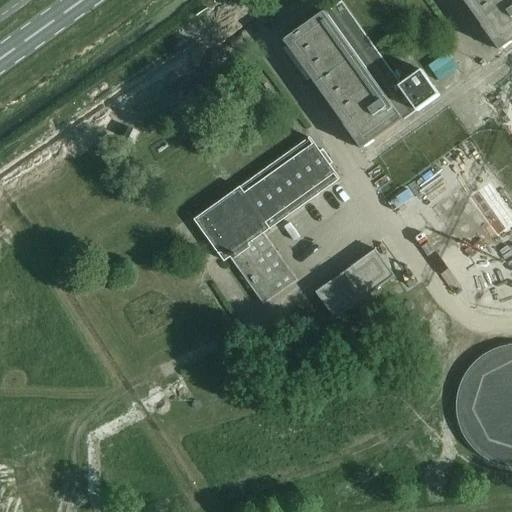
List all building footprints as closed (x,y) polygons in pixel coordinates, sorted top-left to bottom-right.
[(499,51),(511,42),(511,0),(462,0),(486,32),(482,35),(492,49),(496,46),(499,51)] [(285,42),(319,90),(348,131),(345,134),(354,147),(358,145),(362,150),(439,95),(421,71),(402,85),(341,1),(285,42)] [(263,234),(319,193),(339,179),(329,165),(332,163),(322,150),(320,152),(310,138),(194,220),(224,262),(230,258),(263,304),(297,280),(263,234)] [(511,219),(492,215),(487,239),(507,243),(511,221),(511,219)] [(334,320),(394,276),(375,250),(315,293),(334,320)]
